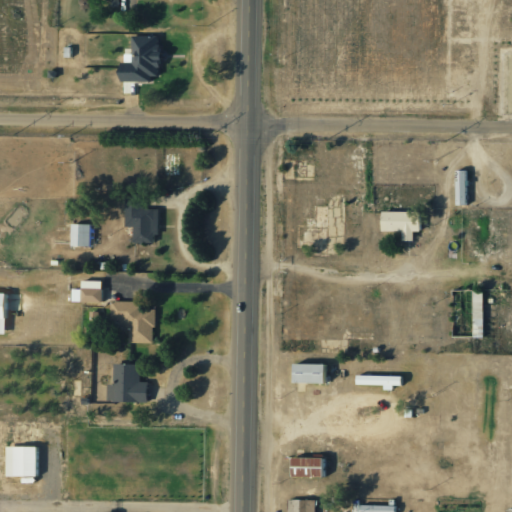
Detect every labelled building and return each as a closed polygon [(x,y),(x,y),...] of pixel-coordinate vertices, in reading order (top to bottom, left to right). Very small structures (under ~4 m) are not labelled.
[(131,63),(119,63),(118,81),(157,82),(158,35),(132,35),(131,63)] [(455,205),(466,205),(467,170),(456,170),(455,205)] [(158,209),(142,208),(142,194),(125,194),(124,226),(133,227),(132,242),(153,243),(154,234),(157,234),(158,209)] [(421,231),(421,211),(381,211),(381,231),(402,231),(402,240),(413,241),(413,231),(421,231)] [(70,246),(89,246),(90,224),(71,224),(70,246)] [(102,302),(102,280),(81,280),(81,288),(72,288),(72,302),(102,302)] [(140,301),(111,301),(111,321),(120,321),(120,328),(129,328),(129,343),(155,343),(155,309),(140,309),(140,301)] [(147,402),(147,382),(139,382),(140,364),(114,363),(113,383),(107,383),(106,401),(147,402)] [(292,382),(327,383),(327,364),(293,363),(292,382)] [(384,384),(384,389),(395,390),(395,385),(402,385),(403,376),(356,375),(356,384),(384,384)] [(5,475),(38,476),(38,447),(5,446),(5,475)] [(291,477),(325,477),(326,458),(291,457),(291,477)] [(287,511),(315,511),(315,500),(287,499),(287,511)]
